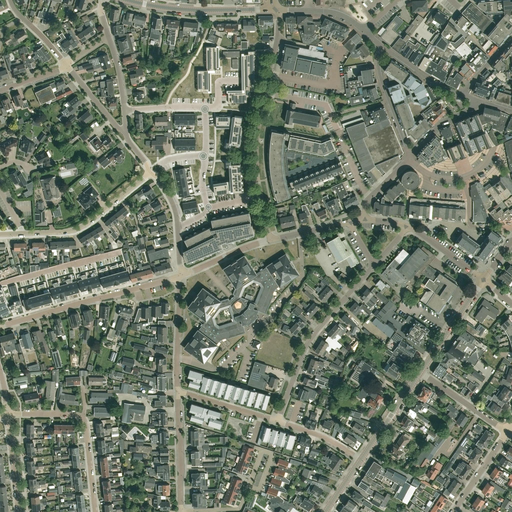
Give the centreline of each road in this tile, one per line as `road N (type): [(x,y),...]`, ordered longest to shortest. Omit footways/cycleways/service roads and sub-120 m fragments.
road 1 (residential): [(176,359),(217,370),(248,342),(301,282),(299,233)]
road 2 (unclassified): [(270,239),(255,145),(277,35)]
road 3 (residential): [(277,421),(302,351),(374,265)]
road 4 (unclassified): [(0,326),(176,277)]
road 5 (residential): [(95,511),(82,417),(7,413)]
road 6 (residential): [(21,233),(78,228),(150,173)]
road 7 (tertiary): [(273,9),(128,0)]
